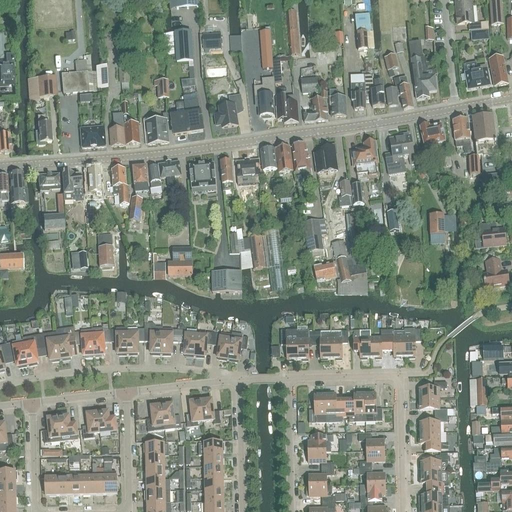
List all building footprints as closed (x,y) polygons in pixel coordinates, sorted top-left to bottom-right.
[(176,0),(177,10),(200,8),(198,0),(176,0)] [(455,0),(456,9),(472,8),(471,0),(455,0)] [(490,3),(492,27),(504,26),(502,2),(490,3)] [(472,8),(456,9),(457,26),(468,25),(469,32),(481,31),(481,23),(474,24),(472,8)] [(298,33),(296,13),(287,13),(291,57),(300,56),(298,33)] [(472,34),(472,42),(488,40),(488,32),(472,34)] [(175,34),(177,58),(177,64),(193,63),(191,33),(175,34)] [(368,51),(367,33),(357,34),(358,51),(368,51)] [(221,36),(203,38),(205,48),(213,47),(213,49),(223,48),(221,36)] [(241,36),(230,36),(231,55),(242,54),(241,36)] [(420,43),(409,44),(416,97),(417,101),(429,99),(429,93),(437,92),(435,76),(423,78),(420,60),(423,59),(420,43)] [(271,44),(261,45),(263,71),(273,70),(271,44)] [(395,46),(397,55),(403,54),(401,44),(395,46)] [(0,65),(0,87),(15,86),(13,55),(12,55),(13,59),(12,59),(12,62),(13,61),(13,65),(0,65)] [(384,59),(388,72),(398,69),(395,56),(384,59)] [(489,61),(494,88),(508,85),(503,58),(489,61)] [(282,84),(280,60),(273,61),(275,85),(282,84)] [(61,75),(63,95),(89,93),(86,61),(75,62),(76,74),(61,75)] [(119,71),(121,71),(122,84),(130,84),(130,63),(119,64),(119,71)] [(486,67),(476,69),(476,64),(464,66),(468,91),(490,87),(487,70),(486,67)] [(371,93),(372,109),(385,108),(383,91),(382,84),(376,84),(376,80),(370,76),(364,77),(364,84),(365,94),(371,93)] [(38,79),(39,98),(57,97),(56,77),(38,79)] [(401,97),(404,111),(414,109),(409,86),(408,86),(406,78),(394,81),(396,88),(398,97),(401,97)] [(317,79),(301,80),(302,95),(319,94),(317,79)] [(274,80),(263,81),(263,88),(255,89),(256,103),(258,103),(260,118),(262,118),(262,119),(264,121),(271,120),(272,119),(272,117),(275,117),(273,97),(275,97),(274,80)] [(169,100),(168,82),(158,82),(159,100),(169,100)] [(354,111),(366,111),(365,94),(364,84),(352,84),(352,90),(352,96),(352,103),(354,103),(354,111)] [(386,91),(388,108),(398,107),(396,90),(386,91)] [(330,99),(329,99),(329,107),(331,107),(332,118),(346,118),(346,98),(338,98),(338,91),(330,92),(330,99)] [(327,93),(321,93),(321,100),(312,101),(313,114),(304,115),(304,124),(314,124),(326,123),(326,122),(328,122),(327,93)] [(215,115),(217,127),(221,127),(222,129),(239,127),(237,112),(243,111),(241,96),(228,98),(230,106),(218,108),(219,114),(215,115)] [(282,119),(284,121),(284,125),(299,124),(297,104),(285,105),(285,98),(276,98),(277,108),(277,121),(278,121),(280,119),(282,119)] [(184,103),(185,109),(189,134),(203,132),(199,101),(184,103)] [(189,134),(185,109),(184,103),(176,105),(178,116),(172,117),(175,137),(189,134)] [(110,131),(111,148),(126,147),(123,116),(123,115),(113,116),(114,131),(110,131)] [(146,123),(148,146),(169,144),(167,122),(169,122),(169,121),(168,115),(163,115),(164,121),(146,123)] [(36,133),(37,146),(38,147),(45,147),(45,143),(52,143),(50,124),(45,125),(45,117),(37,118),(39,133),(36,133)] [(483,157),(497,155),(493,117),(473,120),(477,156),(483,156),(483,157)] [(124,118),(127,146),(140,145),(139,125),(132,126),(131,120),(127,120),(127,118),(124,118)] [(453,122),(455,143),(456,149),(463,148),(471,147),(470,141),(468,120),(453,122)] [(420,128),(424,148),(433,146),(434,151),(439,150),(438,145),(446,143),(442,126),(430,128),(429,126),(420,128)] [(81,130),(82,150),(106,148),(104,129),(81,130)] [(0,154),(4,154),(4,155),(9,155),(8,154),(11,154),(9,136),(1,137),(1,134),(0,133),(0,154)] [(411,137),(400,139),(404,159),(409,158),(410,165),(415,164),(411,137)] [(404,159),(400,139),(390,140),(392,155),(385,156),(387,169),(399,167),(398,160),(404,159)] [(357,176),(368,174),(369,177),(377,176),(376,165),(378,165),(375,143),(365,144),(366,150),(357,151),(358,153),(352,154),(354,168),(356,168),(357,176)] [(292,147),(297,183),(307,181),(308,186),(313,185),(309,160),(307,160),(306,145),(292,147)] [(320,155),(314,155),(317,175),(338,172),(336,156),(337,156),(336,146),(326,147),(326,149),(320,150),(320,155)] [(279,174),(293,172),(290,148),(276,150),(279,174)] [(277,171),(275,150),(261,152),(263,172),(277,171)] [(443,158),(444,168),(452,167),(451,157),(443,158)] [(469,158),(470,176),(480,176),(479,158),(469,158)] [(238,186),(253,185),(260,184),(259,176),(261,176),(259,162),(259,161),(258,161),(250,162),(250,161),(245,162),(237,163),(236,163),(236,164),(237,178),(238,186)] [(221,163),(223,193),(234,192),(231,162),(221,163)] [(179,163),(159,166),(160,180),(167,179),(168,189),(176,188),(175,178),(181,177),(179,163)] [(199,166),(199,167),(190,167),(192,190),(207,189),(208,193),(216,192),(216,188),(214,165),(204,166),(204,165),(204,166),(200,166),(199,166)] [(151,187),(150,187),(151,195),(156,195),(155,187),(155,185),(155,184),(161,183),(158,168),(156,167),(153,167),(152,169),(149,170),(151,187)] [(147,168),(133,169),(135,188),(135,196),(149,194),(147,168)] [(119,170),(118,171),(112,171),(114,196),(119,196),(120,207),(129,206),(131,193),(131,187),(126,187),(125,171),(124,171),(122,170),(119,170)] [(100,193),(99,171),(87,171),(88,194),(95,193),(95,198),(102,198),(102,193),(100,193)] [(62,174),(62,175),(61,175),(62,177),(64,202),(76,201),(76,202),(82,202),(81,190),(80,178),(81,178),(80,174),(74,175),(74,173),(73,173),(73,174),(70,175),(70,173),(62,174)] [(23,174),(9,175),(11,203),(20,203),(21,205),(28,204),(27,192),(24,192),(23,174)] [(482,177),(492,196),(510,194),(508,174),(482,177)] [(38,177),(39,194),(49,193),(49,191),(60,191),(59,187),(60,187),(59,175),(50,176),(47,176),(38,177)] [(0,203),(8,203),(8,195),(7,177),(6,177),(5,176),(1,176),(0,177),(0,203)] [(351,197),(349,183),(340,184),(342,198),(351,197)] [(362,186),(358,186),(351,187),(353,207),(364,206),(362,186)] [(58,216),(43,217),(44,232),(65,230),(62,196),(56,196),(58,216)] [(496,198),(497,205),(508,204),(507,197),(496,198)] [(129,222),(139,223),(143,200),(132,199),(129,222)] [(329,201),(331,214),(338,212),(337,206),(338,205),(337,199),(329,201)] [(396,212),(387,213),(390,233),(399,232),(396,212)] [(76,231),(90,230),(90,213),(75,214),(76,231)] [(444,216),(429,217),(430,237),(431,237),(431,245),(445,245),(444,237),(445,237),(445,233),(444,216)] [(323,251),(321,237),(326,236),(324,221),(304,224),(308,253),(323,251)] [(504,230),(487,232),(486,225),(480,226),(480,233),(482,233),(484,249),(506,247),(504,230)] [(264,233),(264,237),(269,270),(272,293),(288,292),(285,268),(285,267),(281,231),(264,233)] [(111,235),(97,236),(99,268),(113,267),(112,248),(111,235)] [(264,237),(249,239),(253,271),(269,270),(264,237)] [(336,261),(341,284),(351,282),(350,278),(367,274),(362,255),(348,258),(344,242),(332,245),(336,261)] [(44,243),(43,252),(56,253),(57,244),(44,243)] [(192,249),(173,250),(173,264),(192,263),(192,249)] [(86,254),(72,255),(73,265),(79,264),(80,271),(87,270),(86,254)] [(0,256),(0,271),(23,270),(22,256),(0,256)] [(483,276),(486,291),(509,287),(507,272),(501,273),(499,262),(486,264),(488,275),(483,276)] [(173,264),(169,264),(169,278),(192,277),(192,263),(173,264)] [(317,283),(336,279),(333,264),(314,268),(317,283)] [(212,274),(213,294),(242,294),(241,273),(212,274)] [(84,311),(81,299),(74,300),(76,312),(84,311)] [(145,325),(145,330),(145,343),(151,343),(151,355),(152,355),(152,356),(160,357),(161,357),(162,331),(162,328),(156,328),(156,327),(154,325),(145,325)] [(57,334),(58,341),(61,362),(62,362),(70,361),(70,359),(72,359),(71,357),(77,356),(76,347),(75,334),(74,329),(57,332),(57,334)] [(110,344),(110,331),(102,332),(102,329),(92,330),(92,331),(93,337),(94,359),(96,358),(103,358),(103,356),(105,356),(104,344),(110,344)] [(128,357),(127,335),(127,329),(116,329),(116,331),(110,331),(110,344),(117,344),(117,355),(119,355),(119,357),(127,357),(128,357)] [(145,330),(137,330),(137,329),(127,329),(127,335),(128,357),(129,357),(137,357),(137,355),(139,355),(138,343),(145,343),(145,330)] [(415,338),(404,338),(405,358),(409,358),(409,360),(415,360),(415,358),(416,358),(415,343),(421,343),(421,330),(414,330),(415,338)] [(94,359),(93,337),(92,331),(82,332),(82,333),(75,334),(76,347),(82,346),(83,358),(85,358),(85,359),(94,359)] [(180,331),(162,331),(161,357),(163,357),(170,357),(170,355),(172,355),(173,344),(179,344),(180,331)] [(187,332),(180,331),(179,344),(185,344),(184,356),(186,356),(186,358),(194,358),(194,359),(195,359),(197,337),(186,336),(187,332)] [(281,332),(281,334),(281,346),(287,346),(287,361),(288,361),(288,363),(294,363),(294,361),(298,361),(298,341),(297,333),(297,331),(281,332)] [(381,339),(371,339),(371,359),(375,359),(375,361),(381,361),(381,359),(382,359),(382,354),(388,354),(387,331),(381,331),(381,339)] [(387,331),(388,354),(394,354),(394,359),(395,359),(395,361),(401,360),(401,359),(405,358),(404,338),(394,339),(394,331),(387,331)] [(331,332),(321,333),(314,333),(314,346),(320,345),(321,360),(322,362),(328,362),(327,360),(332,360),(331,332)] [(348,332),(341,332),(331,332),(332,360),(336,360),(336,362),(342,362),(342,360),(342,345),(348,345),(348,332)] [(371,359),(371,339),(371,332),(354,332),(354,345),(360,345),(360,360),(361,359),(361,361),(367,361),(367,359),(371,359)] [(214,334),(207,333),(207,338),(197,337),(195,359),(196,359),(204,359),(204,358),(206,358),(207,346),(213,347),(214,334)] [(297,333),(298,341),(298,361),(302,361),(302,363),(308,362),(308,361),(309,361),(308,346),(314,346),(314,333),(297,333)] [(57,334),(40,337),(42,351),(49,350),(50,362),(52,362),(52,363),(60,362),(61,362),(58,341),(57,334)] [(222,335),(214,334),(213,347),(219,348),(218,359),(219,359),(219,361),(227,362),(228,362),(231,341),(221,339),(222,335)] [(247,351),(248,339),(242,338),(243,336),(232,334),(231,341),(228,362),(229,363),(229,362),(237,363),(237,362),(239,362),(241,351),(247,351)] [(42,351),(40,337),(23,340),(24,346),(28,368),(29,368),(29,367),(37,366),(37,364),(38,364),(36,353),(42,351)] [(17,343),(6,345),(9,358),(15,357),(17,368),(19,368),(19,369),(27,368),(28,368),(24,346),(18,347),(17,343)] [(6,345),(0,346),(0,373),(4,373),(4,371),(5,371),(3,359),(9,358),(6,345)] [(511,348),(483,349),(484,361),(504,361),(503,355),(511,354),(511,348)] [(511,365),(507,365),(499,366),(500,377),(508,377),(511,376),(511,365)] [(511,377),(507,378),(507,380),(502,380),(502,385),(507,385),(508,390),(511,389),(511,377)] [(487,380),(477,381),(477,408),(487,407),(487,380)] [(419,397),(419,401),(439,401),(439,390),(447,390),(447,384),(434,384),(434,390),(419,390),(419,391),(417,391),(417,397),(419,397)] [(365,395),(365,415),(366,423),(382,423),(382,410),(376,410),(376,395),(375,395),(375,393),(369,393),(369,395),(365,395)] [(329,396),(325,396),(326,424),(343,424),(343,417),(346,417),(345,402),(336,402),(336,396),(335,396),(335,394),(329,394),(329,396)] [(354,401),(345,402),(346,417),(349,417),(349,424),(366,423),(365,415),(365,395),(361,395),(361,394),(355,394),(355,396),(354,396),(354,401)] [(309,424),(316,424),(326,424),(325,396),(321,396),(321,395),(315,395),(315,397),(314,397),(315,412),(309,412),(309,424)] [(202,401),(201,401),(203,422),(214,421),(214,426),(221,425),(219,412),(213,413),(212,401),(210,402),(210,400),(202,401)] [(200,401),(192,402),(192,404),(190,404),(192,415),(186,416),(187,429),(198,428),(198,423),(203,422),(201,401),(200,401)] [(434,411),(435,417),(447,417),(447,411),(439,411),(439,401),(419,401),(419,405),(418,405),(418,411),(419,411),(419,412),(434,411)] [(162,405),(164,427),(165,431),(181,429),(180,417),(174,417),(173,406),(171,406),(171,404),(163,405),(162,405)] [(165,431),(164,427),(162,405),(160,405),(160,406),(153,406),(153,408),(151,408),(152,420),(146,421),(148,433),(165,431)] [(511,409),(500,410),(493,410),(493,415),(501,415),(501,422),(511,421),(511,409)] [(99,413),(98,413),(100,434),(110,433),(111,438),(117,437),(116,424),(110,425),(108,413),(107,413),(106,412),(99,413)] [(100,434),(98,413),(89,414),(89,415),(87,416),(88,427),(82,428),(84,441),(94,439),(94,435),(100,434)] [(58,417),(61,443),(78,441),(76,424),(70,425),(69,418),(67,418),(67,416),(59,417),(58,417)] [(61,443),(58,417),(57,417),(49,418),(50,420),(48,420),(49,432),(43,432),(45,445),(61,443)] [(420,430),(420,435),(440,434),(440,424),(448,424),(447,417),(435,417),(435,423),(420,424),(418,425),(418,431),(420,430)] [(0,452),(6,452),(8,449),(14,449),(12,436),(6,436),(5,425),(3,425),(3,423),(0,423),(0,452)] [(495,436),(496,436),(511,435),(511,423),(501,424),(501,425),(494,425),(495,436)] [(346,434),(346,447),(362,447),(362,443),(355,443),(355,434),(346,434)] [(440,444),(440,434),(420,435),(420,439),(418,439),(418,445),(420,445),(425,445),(425,454),(441,454),(441,451),(448,451),(448,444),(440,444)] [(495,443),(495,448),(511,446),(511,435),(486,437),(486,444),(495,443)] [(367,443),(367,453),(385,453),(385,451),(384,451),(384,442),(372,442),(372,436),(359,436),(359,443),(367,443)] [(331,454),(331,444),(333,444),(333,437),(312,437),(312,443),(308,444),(308,453),(308,454),(326,454),(331,454)] [(205,445),(205,457),(222,456),(222,454),(225,454),(225,444),(205,445)] [(144,455),(146,455),(146,458),(164,457),(169,457),(169,445),(144,446),(144,455)] [(60,449),(41,449),(41,458),(60,457),(60,449)] [(490,462),(501,462),(511,461),(511,449),(501,450),(495,451),(495,456),(490,456),(490,462)] [(359,463),(359,470),(372,470),(372,464),(384,463),(384,454),(385,454),(385,453),(367,453),(367,463),(359,463)] [(321,465),(321,471),(334,471),(334,464),(326,464),(326,454),(308,454),(308,456),(309,465),(321,465)] [(205,457),(205,468),(223,468),(222,456),(205,457)] [(146,458),(147,470),(164,469),(164,457),(146,458)] [(421,470),(421,474),(441,474),(441,464),(448,463),(448,457),(435,457),(436,463),(421,463),(421,464),(419,464),(419,470),(421,470)] [(502,464),(486,464),(486,475),(502,474),(502,464)] [(105,496),(105,478),(104,474),(97,474),(97,465),(93,466),(93,479),(93,496),(105,496)] [(205,468),(205,480),(223,480),(223,468),(205,468)] [(147,470),(147,481),(165,481),(164,469),(147,470)] [(367,476),(367,487),(385,486),(385,485),(385,475),(372,476),(372,470),(359,470),(360,477),(367,476)] [(306,486),(306,488),(327,488),(327,477),(334,477),(334,471),(321,471),(321,477),(309,477),(309,478),(306,478),(306,486)] [(0,473),(0,485),(15,485),(15,482),(18,482),(18,473),(0,473)] [(104,474),(105,478),(105,496),(117,496),(116,473),(104,473),(104,474)] [(490,482),(477,483),(477,494),(500,494),(500,487),(511,486),(511,473),(501,474),(501,479),(490,479),(490,482)] [(441,474),(421,474),(421,478),(419,478),(419,484),(421,484),(421,485),(427,485),(427,491),(449,490),(449,484),(441,484),(441,474)] [(46,480),(46,497),(58,497),(58,479),(46,480)] [(69,479),(58,479),(58,497),(70,497),(69,479)] [(81,479),(69,479),(70,497),(82,496),(81,479)] [(93,479),(81,479),(82,496),(93,496),(93,479)] [(205,480),(206,492),(223,492),(223,480),(205,480)] [(147,493),(170,493),(170,481),(165,481),(147,481),(147,493)] [(0,485),(0,497),(16,497),(15,485),(0,485)] [(360,497),(360,504),(373,503),(373,497),(385,497),(385,488),(385,486),(367,487),(368,497),(360,497)] [(332,487),(327,488),(306,488),(306,489),(306,490),(306,498),(309,498),(309,499),(322,498),(322,504),(335,504),(335,498),(331,498),(331,497),(332,496),(332,487)] [(449,490),(427,491),(427,497),(421,497),(421,498),(418,498),(418,508),(448,507),(448,497),(449,497),(449,490)] [(206,492),(206,504),(223,503),(223,492),(206,492)] [(502,505),(502,511),(511,511),(511,492),(502,493),(502,501),(502,505)] [(144,502),(147,502),(147,505),(165,505),(171,505),(170,493),(147,493),(144,493),(144,502)] [(0,508),(16,509),(16,497),(0,497),(0,508)] [(206,504),(206,511),(223,511),(223,503),(206,504)] [(388,511),(389,510),(386,510),(386,509),(373,509),(373,503),(360,504),(360,510),(362,510),(361,511),(388,511)]
